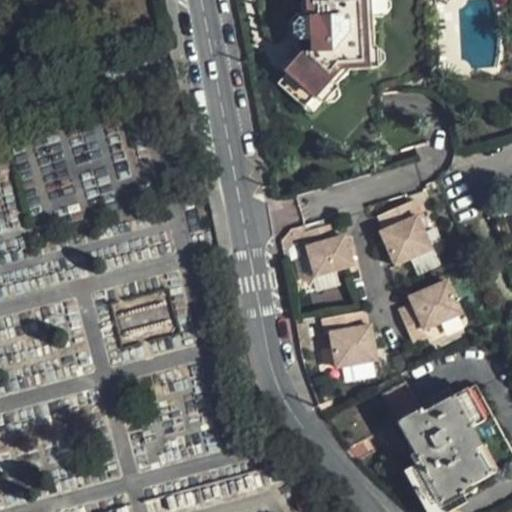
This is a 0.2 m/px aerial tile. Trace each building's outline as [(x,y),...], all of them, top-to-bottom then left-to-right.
[(296,41),(297,62),(274,88),(301,112),(303,110),(336,74),(346,74),(365,73),(364,38),(372,37),(371,22),(369,0),(306,0),(307,15),(293,15),(286,24),(291,28),(291,37),(296,41)] [(369,0),(371,22),(381,21),(381,18),(385,18),(389,13),(389,7),(384,2),(380,2),(379,0),(369,0)] [(378,51),(372,52),(372,37),(364,38),(365,73),(373,73),(373,70),(378,70),(384,64),(383,57),(378,51)] [(336,74),(303,110),(309,115),(319,104),(336,85),(346,74),(336,74)] [(336,85),(319,104),(321,106),(323,104),(325,106),(333,105),(339,99),(338,90),(336,88),(338,86),(336,85)] [(386,235),(398,268),(436,255),(425,222),(429,220),(425,206),(385,220),(390,234),(386,235)] [(311,231),(324,275),(358,265),(350,236),(345,237),(341,222),(311,231)] [(398,313),(409,347),(423,342),(421,335),(461,321),(449,287),(409,302),(411,308),(398,313)] [(329,330),(334,367),(373,361),(370,330),(369,326),(367,326),(365,312),(321,317),(323,331),(329,330)] [(511,453),(473,385),(430,409),(427,403),(418,409),(397,375),(375,387),(422,469),(406,477),(426,511),(429,511),(473,487),(471,483),(511,459),(511,453)]
